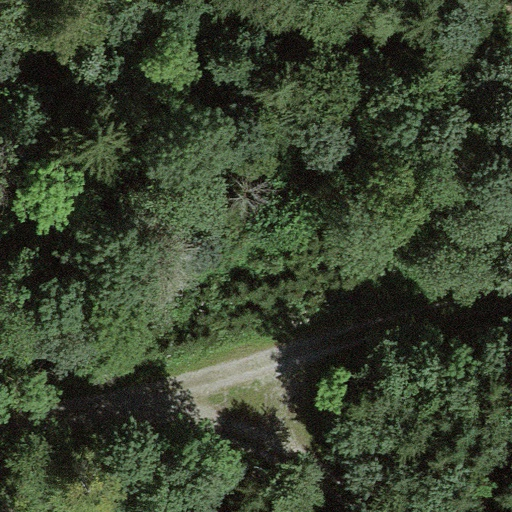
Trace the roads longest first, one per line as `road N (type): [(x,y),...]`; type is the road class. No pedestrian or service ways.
road 1 (track): [(0,431),(511,305)]
road 2 (track): [(133,397),(319,471),(369,511)]
